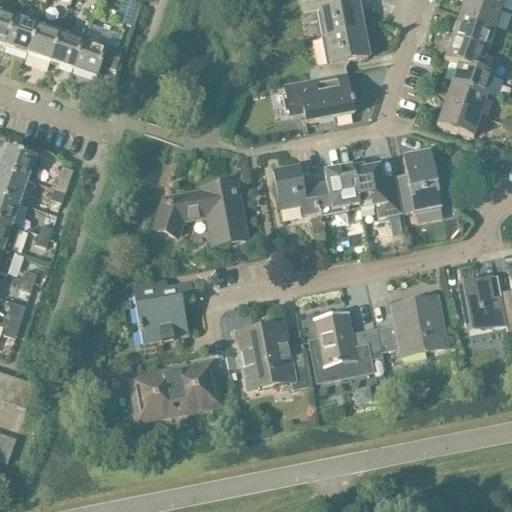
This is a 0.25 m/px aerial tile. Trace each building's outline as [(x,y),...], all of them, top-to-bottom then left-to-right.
[(362,34),(357,6),(333,11),(331,0),(327,0),(301,5),(304,18),(316,16),(321,42),(362,34)] [(495,33),(502,12),(465,0),(464,0),(458,20),(495,33)] [(465,0),(502,12),(505,0),(465,0)] [(130,29),(138,6),(124,1),(116,24),(130,29)] [(0,47),(4,49),(14,20),(0,15),(0,47)] [(27,57),(37,28),(14,20),(4,49),(27,57)] [(487,54),(495,33),(458,20),(451,41),(487,54)] [(50,65),(60,36),(37,28),(27,57),(50,65)] [(367,62),(362,34),(321,42),(326,69),(314,71),(316,83),(346,78),(344,66),(367,62)] [(73,73),(83,44),(60,36),(50,65),(73,73)] [(110,75),(119,51),(84,39),(83,44),(73,73),(96,81),(99,71),(110,75)] [(480,75),(481,74),(487,54),(451,41),(443,63),(457,68),(457,67),(480,75)] [(487,100),(494,78),(481,74),(480,75),(457,67),(457,68),(450,87),(487,100)] [(346,78),(316,83),(283,90),(289,121),(303,118),(304,127),(353,118),(352,109),(354,108),(353,103),(351,103),(346,78)] [(480,119),(487,100),(450,87),(443,107),(480,119)] [(473,141),(480,119),(443,107),(436,129),(473,141)] [(6,151),(0,169),(0,174),(26,184),(32,186),(40,163),(34,161),(6,151)] [(440,210),(430,155),(402,160),(405,178),(394,180),(401,217),(401,218),(440,210)] [(401,217),(394,180),(382,182),(380,168),(353,173),(352,169),(351,169),(359,213),(375,210),(378,222),(401,217)] [(359,213),(351,169),(323,174),(326,186),(314,188),(319,216),(320,221),(359,213)] [(64,197),(72,174),(60,170),(52,193),(64,197)] [(319,216),(314,188),(302,190),(298,171),(272,176),(280,215),(300,211),(302,219),(319,216)] [(0,200),(18,207),(26,184),(0,174),(0,200)] [(245,244),(234,186),(202,192),(202,196),(163,204),(153,233),(176,241),(181,225),(206,220),(212,250),(245,244)] [(61,207),(64,197),(52,193),(49,203),(61,207)] [(0,225),(11,230),(18,207),(0,200),(0,225)] [(0,251),(10,255),(18,232),(11,230),(0,225),(0,251)] [(49,242),(52,233),(41,229),(37,239),(49,242)] [(45,252),(49,242),(37,239),(34,248),(45,252)] [(14,256),(10,255),(0,251),(0,276),(6,279),(14,256)] [(33,288),(36,278),(25,275),(22,284),(33,288)] [(511,277),(508,279),(511,299),(500,302),(505,330),(506,336),(511,334),(511,277)] [(187,339),(181,309),(193,307),(190,287),(166,292),(164,280),(130,287),(138,326),(137,327),(138,335),(140,335),(142,348),(187,339)] [(29,298),(33,288),(22,284),(18,294),(29,298)] [(505,330),(500,302),(499,301),(488,303),(484,284),(456,289),(465,332),(491,327),(492,333),(505,330)] [(445,352),(435,301),(391,309),(395,330),(376,333),(381,356),(400,353),(401,360),(445,352)] [(318,341),(307,343),(315,380),(371,369),(369,359),(381,356),(376,333),(361,336),(362,341),(352,343),(347,318),(315,324),(318,341)] [(17,333),(20,324),(9,320),(6,329),(17,333)] [(14,343),(17,333),(6,329),(3,339),(14,343)] [(310,390),(303,355),(286,358),(281,331),(238,339),(249,393),(290,385),(291,394),(310,390)] [(218,409),(210,368),(131,383),(137,416),(147,423),(170,418),(177,409),(186,415),(218,409)] [(0,404),(3,405),(11,380),(0,376),(0,404)] [(14,409),(23,384),(11,380),(3,405),(14,409)] [(102,380),(91,381),(93,398),(100,397),(103,392),(102,380)] [(25,413),(34,388),(23,384),(14,409),(25,413)] [(0,464),(7,467),(16,442),(4,438),(0,449),(0,464)]
